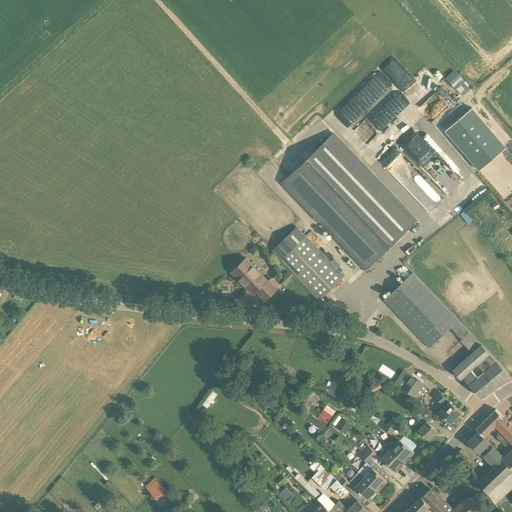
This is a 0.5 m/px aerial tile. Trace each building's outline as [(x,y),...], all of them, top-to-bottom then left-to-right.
[(454,69),(446,78),(454,86),(463,78),(454,69)] [(472,108),(445,131),(480,171),(506,148),(472,108)] [(366,270),(418,220),(334,133),(282,183),(366,270)] [(419,140),(416,134),(402,143),(405,148),(419,140)] [(319,300),(327,293),(344,277),(297,227),(272,251),(319,300)] [(253,295),(257,291),(265,300),(276,290),(246,258),(231,272),(253,295)] [(458,321),(412,273),(384,300),(429,348),(450,328),(458,321)] [(461,379),(463,378),(481,398),(509,374),(482,345),(458,321),(450,328),(462,340),(460,341),(472,353),(453,370),(461,379)] [(410,375),(401,389),(414,397),(423,384),(410,375)] [(370,386),(368,387),(371,393),(373,391),(382,386),(379,381),(370,386)] [(212,390),(204,404),(208,407),(217,393),(212,390)] [(349,400),(352,394),(346,391),(343,397),(349,400)] [(439,392),(434,397),(445,407),(439,412),(451,423),(461,413),(439,392)] [(355,404),(358,398),(353,394),(349,400),(355,404)] [(437,431),(423,417),(428,412),(419,404),(415,410),(417,411),(413,415),(418,421),(413,426),(428,440),(437,431)] [(324,415),(329,418),(334,411),(329,407),(324,415)] [(496,410),(476,429),(478,431),(484,437),(496,425),(511,441),(511,451),(511,453),(505,459),(503,458),(511,468),(511,426),(498,412),(496,410)] [(326,427),(320,422),(315,419),(311,415),(308,420),(312,423),(317,427),(323,431),(326,427)] [(340,416),(334,423),(343,430),(349,422),(340,416)] [(380,428),(392,434),(395,429),(383,422),(380,428)] [(484,437),(478,431),(468,442),(485,460),(488,457),(492,461),(490,463),(495,467),(479,482),(488,494),(495,504),(511,488),(511,468),(503,458),(498,453),(492,448),(490,443),(484,437)] [(400,439),(396,437),(393,438),(387,444),(391,448),(390,449),(405,462),(414,453),(400,439)] [(249,447),(242,439),(239,441),(246,449),(249,447)] [(363,450),(373,459),(377,455),(367,445),(363,450)] [(390,449),(381,459),(396,472),(405,462),(390,449)] [(358,455),(367,462),(358,471),(359,471),(358,472),(378,491),(387,481),(378,472),(382,468),(373,459),(363,450),(358,455)] [(312,464),(309,467),(316,473),(312,477),(326,491),(331,486),(342,497),(348,491),(338,481),(328,472),(322,467),(313,458),(309,462),(312,464)] [(334,467),(328,472),(338,481),(348,491),(349,491),(353,486),(355,487),(365,497),(369,501),(378,491),(358,472),(349,481),(348,480),(334,467)] [(154,478),(145,487),(157,500),(162,494),(154,485),(157,481),(154,478)] [(306,479),(302,483),(316,496),(320,492),(306,479)] [(108,481),(105,484),(113,491),(115,488),(108,481)] [(429,489),(421,497),(429,505),(436,511),(476,511),(481,508),(468,495),(455,508),(432,486),(429,489)] [(281,492),(287,499),(293,493),(286,487),(281,492)] [(416,502),(406,511),(421,511),(424,510),(429,505),(421,497),(416,502)] [(339,501),(336,504),(330,510),(331,511),(347,511),(348,511),(349,511),(367,511),(369,511),(358,500),(352,506),(351,504),(346,508),(339,501)] [(316,509),(313,511),(331,511),(330,510),(322,503),(316,509)]
